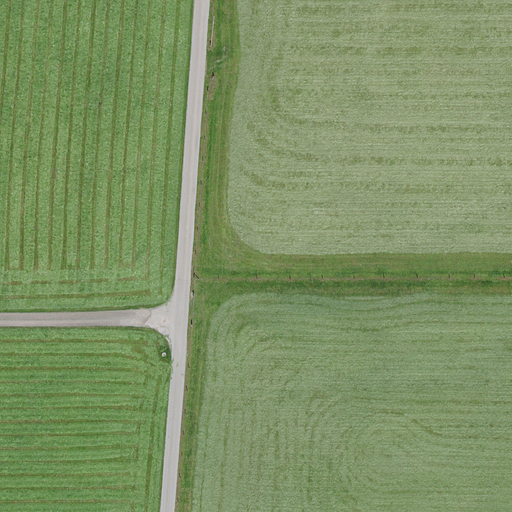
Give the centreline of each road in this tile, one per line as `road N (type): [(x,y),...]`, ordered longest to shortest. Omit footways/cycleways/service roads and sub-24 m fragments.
road 1 (track): [(168,511),(204,0)]
road 2 (track): [(182,316),(0,315)]
